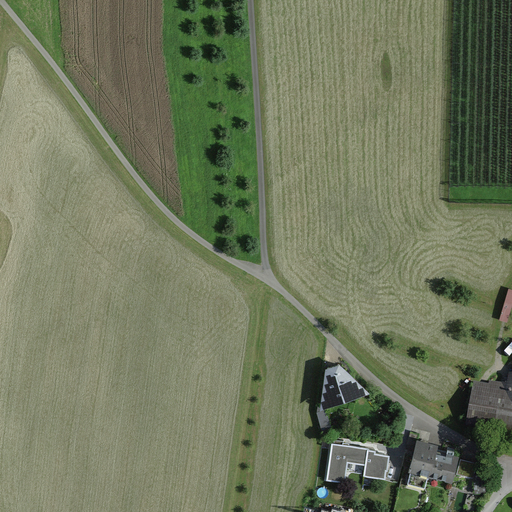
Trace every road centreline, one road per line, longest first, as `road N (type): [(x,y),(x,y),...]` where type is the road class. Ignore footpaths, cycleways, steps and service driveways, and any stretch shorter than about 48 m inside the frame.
road 1 (residential): [(511,471),(388,392),(268,276)]
road 2 (unclassified): [(268,276),(250,0)]
road 3 (residential): [(171,217),(0,0)]
